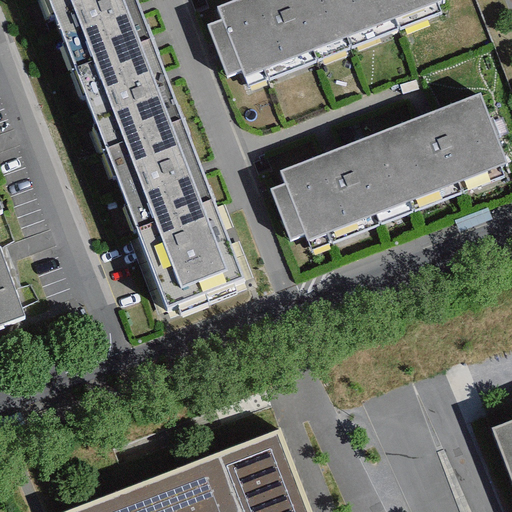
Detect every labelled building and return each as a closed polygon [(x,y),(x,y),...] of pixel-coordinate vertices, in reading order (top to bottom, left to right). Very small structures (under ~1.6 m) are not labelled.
[(46,0),(170,321),(257,287),(148,0),(46,0)] [(443,0),(240,0),(218,9),(245,78),(444,2),(443,0)] [(481,95),(282,171),(308,240),(507,164),(481,95)] [(0,175),(0,333),(36,321),(0,216),(0,202),(9,200),(0,175)] [(511,422),(492,430),(511,481),(511,422)] [(311,511),(280,430),(70,511),(311,511)]
